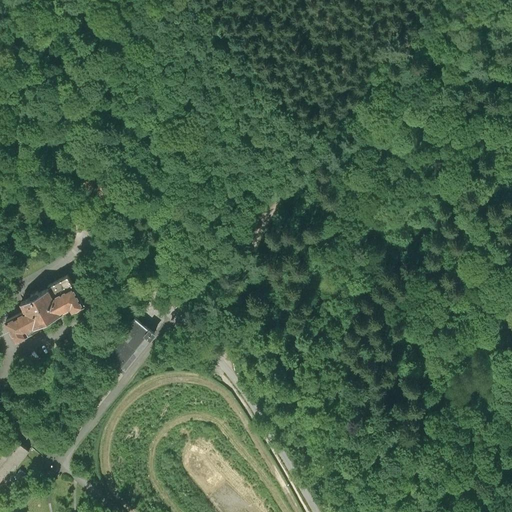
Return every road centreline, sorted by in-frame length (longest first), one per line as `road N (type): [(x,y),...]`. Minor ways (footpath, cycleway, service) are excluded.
road 1 (track): [(273,207),(377,82),(444,61),(511,62)]
road 2 (track): [(78,232),(71,190),(0,52)]
road 3 (unknown): [(306,511),(221,364)]
road 4 (track): [(273,207),(243,273),(221,364)]
road 5 (unknown): [(167,306),(208,277),(273,207)]
road 6 (unknown): [(174,302),(114,248),(78,232)]
